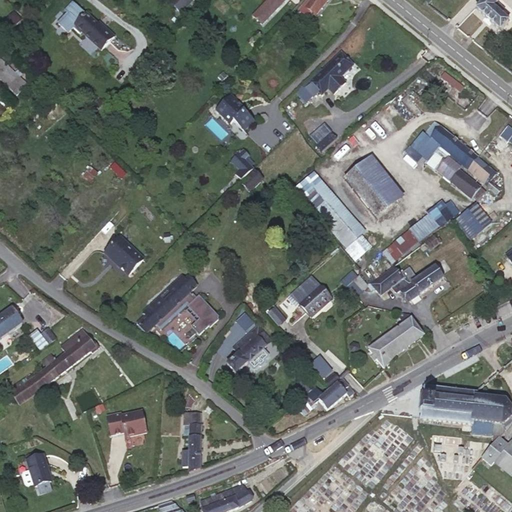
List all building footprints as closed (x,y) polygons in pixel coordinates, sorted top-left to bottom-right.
[(193,0),(172,0),(169,4),(181,14),(193,0)] [(285,0),(268,0),(253,17),(261,25),(285,0)] [(298,11),(302,14),(306,10),(305,9),(310,2),(307,0),(298,11)] [(306,10),(313,15),(316,17),(328,0),(311,0),(310,2),(305,9),(306,10)] [(504,10),(496,3),(499,0),(484,0),(476,9),(500,31),(508,22),(500,14),(504,10)] [(103,32),(97,26),(86,15),(85,16),(73,4),(65,12),(68,14),(58,25),(68,34),(73,29),(80,36),(82,34),(101,52),(114,38),(105,29),(103,32)] [(309,20),(313,15),(306,10),(302,14),(309,20)] [(353,66),(341,54),(322,72),(320,71),(296,94),(306,104),(312,98),(313,99),(319,94),(321,96),(328,90),(334,96),(345,85),(339,79),(353,66)] [(27,86),(0,59),(0,80),(17,97),(27,86)] [(463,88),(456,83),(453,88),(460,93),(463,88)] [(254,121),(230,97),(217,111),(231,125),(233,122),(243,132),(254,121)] [(297,114),(290,107),(285,112),(292,120),(297,114)] [(496,175),(434,123),(425,135),(497,195),(501,190),(490,182),(496,175)] [(337,140),(331,134),(316,147),(321,154),(337,140)] [(241,182),(254,169),(245,161),(249,157),(242,151),(227,166),(228,165),(229,166),(231,164),(239,172),(235,176),(241,182)] [(463,171),(449,160),(437,173),(473,202),(475,200),(480,204),(487,195),(483,191),(483,190),(461,173),(463,171)] [(398,204),(365,164),(344,181),(376,221),(398,204)] [(88,166),(81,176),(89,181),(96,171),(88,166)] [(263,180),(254,171),(240,184),(249,193),(263,180)] [(364,233),(312,175),(295,190),(346,249),(364,233)] [(438,229),(429,216),(393,244),(403,256),(438,229)] [(476,231),(472,225),(462,233),(466,239),(476,231)] [(436,241),(433,237),(425,244),(430,251),(441,242),(438,239),(436,241)] [(119,239),(105,255),(128,277),(143,262),(119,239)] [(392,268),(371,284),(380,296),(392,287),(396,294),(402,291),(409,302),(443,279),(435,268),(417,280),(409,268),(398,276),(392,268)] [(190,275),(187,277),(196,287),(199,284),(190,275)] [(196,287),(187,277),(137,326),(146,335),(157,324),(160,327),(187,301),(188,302),(191,305),(190,306),(202,318),(200,320),(198,318),(198,319),(199,321),(198,321),(192,327),(199,335),(209,326),(210,328),(218,320),(217,319),(218,317),(199,297),(194,301),(188,295),(196,287)] [(367,287),(359,277),(354,282),(362,292),(367,287)] [(319,287),(317,289),(329,302),(331,300),(319,287)] [(329,302),(317,289),(299,306),(311,319),(329,302)] [(187,301),(160,327),(161,328),(188,302),(187,301)] [(272,306),(265,312),(276,325),(283,318),(272,306)] [(0,340),(23,324),(12,309),(0,317),(0,340)] [(369,350),(383,370),(395,356),(424,336),(409,316),(404,315),(400,318),(404,324),(369,350)] [(258,326),(252,331),(266,346),(272,341),(258,326)] [(42,338),(50,348),(58,342),(53,332),(52,330),(42,338)] [(266,346),(252,331),(233,349),(238,354),(226,365),(235,375),(266,346)] [(29,383),(12,394),(12,395),(20,406),(39,392),(97,347),(94,342),(91,344),(82,332),(61,348),(66,354),(56,362),(51,356),(43,362),(48,368),(33,380),(29,383)] [(339,380),(333,374),(324,382),(329,388),(339,380)] [(311,389),(300,375),(295,380),(306,394),(311,389)] [(9,390),(12,394),(29,383),(26,379),(9,390)] [(315,388),(307,395),(315,406),(319,402),(327,412),(347,395),(349,399),(354,394),(342,380),(323,396),(315,388)] [(477,394),(467,392),(467,391),(465,391),(465,392),(457,391),(456,391),(457,390),(455,389),(455,391),(447,390),(447,389),(445,388),(445,390),(437,389),(437,387),(436,387),(436,389),(427,388),(427,386),(426,386),(426,387),(424,387),(424,389),(423,389),(423,390),(424,390),(423,397),(422,397),(420,411),(422,412),(421,418),(419,418),(419,419),(421,420),(421,421),(422,421),(421,423),(423,423),(423,421),(432,422),(432,424),(433,424),(433,422),(441,423),(441,425),(443,425),(443,423),(451,424),(451,426),(452,426),(452,425),(461,426),(461,427),(462,427),(462,435),(471,436),(472,435),(493,438),(499,438),(502,426),(510,420),(511,419),(510,419),(511,410),(511,408),(506,402),(508,400),(506,399),(505,401),(496,400),(497,398),(495,398),(494,400),(487,399),(487,397),(485,397),(485,399),(477,398),(477,394)] [(102,404),(95,408),(98,413),(105,410),(102,404)] [(121,415),(107,418),(111,436),(124,433),(125,436),(128,438),(147,434),(142,413),(121,417),(121,415)] [(189,468),(189,475),(200,470),(201,438),(200,438),(201,415),(184,414),(184,427),(189,427),(189,453),(182,453),(182,468),(189,468)] [(496,442),(482,459),(491,466),(494,463),(510,476),(511,474),(511,443),(511,442),(508,446),(499,439),(496,442)] [(46,472),(48,471),(43,457),(27,462),(35,487),(37,487),(49,483),(46,472)] [(49,483),(37,487),(40,495),(52,491),(49,483)] [(252,501),(243,486),(201,503),(205,510),(203,511),(202,511),(229,511),(239,508),(252,501)] [(181,511),(172,502),(159,506),(160,511),(181,511)]
